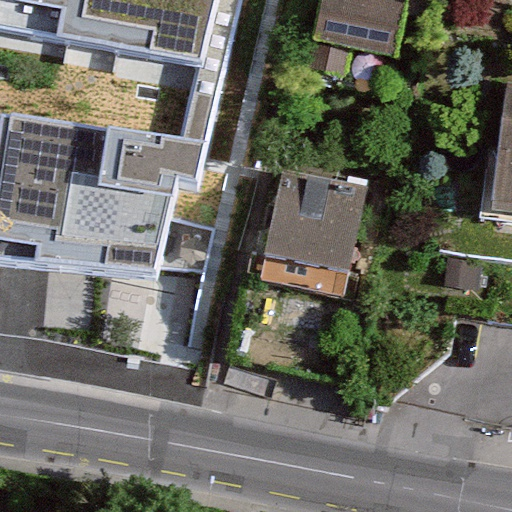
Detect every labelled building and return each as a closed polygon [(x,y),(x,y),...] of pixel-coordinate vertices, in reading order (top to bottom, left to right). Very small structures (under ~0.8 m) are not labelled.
[(0,0),(0,30),(199,66),(214,0),(0,0)] [(181,138),(6,114),(0,145),(0,263),(155,274),(178,185),(197,189),(241,0),(214,0),(199,66),(181,138)] [(417,0),(328,0),(315,77),(350,83),(354,60),(405,68),(417,0)] [(511,92),(509,92),(497,218),(511,219),(511,92)] [(264,287),(353,304),(379,194),(288,176),(264,287)]
